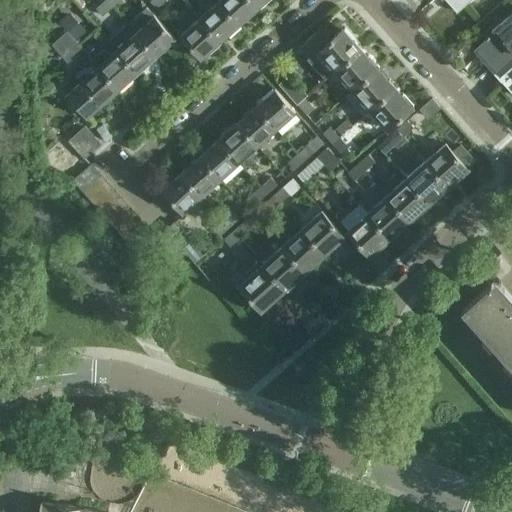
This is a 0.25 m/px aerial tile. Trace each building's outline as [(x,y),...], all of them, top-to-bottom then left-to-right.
[(113,7),(106,0),(104,0),(95,9),(102,17),(113,7)] [(151,0),(149,2),(156,9),(166,0),(151,0)] [(249,0),(219,0),(218,2),(238,25),(257,9),(249,0)] [(249,0),(257,9),(266,0),(249,0)] [(445,0),(456,12),(469,0),(445,0)] [(220,41),(229,33),(238,25),(218,2),(199,18),(213,33),(220,41)] [(147,7),(128,24),(130,26),(135,33),(155,56),(175,39),(170,33),(154,15),(147,7)] [(86,32),(69,13),(59,22),(62,27),(63,26),(76,41),(86,32)] [(200,58),(220,41),(213,33),(199,18),(180,35),(200,58)] [(494,72),(511,56),(511,18),(498,31),(497,30),(493,33),(475,50),(494,72)] [(323,24),(298,46),(309,58),(307,59),(325,80),(335,70),(335,71),(362,47),(345,27),(334,37),(323,24)] [(82,48),(75,41),(76,41),(63,26),(62,27),(65,30),(58,36),(60,39),(59,40),(74,56),(82,48)] [(135,33),(117,49),(137,72),(155,56),(135,33)] [(335,71),(353,90),(379,67),(362,47),(335,71)] [(92,59),(119,88),(137,72),(117,49),(110,55),(108,52),(104,51),(100,52),(92,59)] [(511,56),(494,72),(511,92),(511,56)] [(88,115),(119,88),(92,59),(91,60),(97,66),(67,93),(88,115)] [(379,67),(353,90),(346,96),(348,98),(347,99),(360,114),(361,114),(363,115),(370,109),(396,86),(379,67)] [(289,75),(278,84),(296,104),(307,95),(289,75)] [(396,86),(370,109),(387,129),(413,106),(396,86)] [(255,106),(276,129),(295,112),(275,89),(255,106)] [(305,98),(307,95),(296,104),(297,105),(306,115),(314,108),(305,98)] [(255,106),(237,123),(257,146),(276,129),(255,106)] [(422,121),(415,113),(395,130),(402,138),(422,121)] [(237,123),(218,139),(238,162),(257,146),(237,123)] [(330,126),(322,134),(330,143),(338,136),(330,126)] [(386,138),(393,146),(402,138),(395,130),(386,138)] [(323,144),(316,136),(297,153),(304,161),(323,144)] [(340,154),(348,147),(338,136),(330,143),(340,154)] [(220,179),(238,162),(218,139),(199,156),(220,179)] [(425,162),(448,188),(468,170),(466,167),(473,161),(460,146),(453,152),(445,144),(425,162)] [(340,163),(327,148),(316,157),(330,172),(340,163)] [(287,163),(294,170),(304,161),(297,153),(287,163)] [(375,162),(367,154),(356,164),(363,172),(375,162)] [(201,195),(220,179),(199,156),(181,172),(201,195)] [(425,162),(406,179),(429,205),(448,188),(425,162)] [(80,190),(99,173),(91,164),(72,181),(80,190)] [(348,174),(354,180),(363,172),(356,164),(348,172),(344,168),(334,177),(339,182),(348,174)] [(201,195),(181,172),(161,189),(182,212),(201,195)] [(99,173),(80,190),(88,199),(107,182),(99,173)] [(277,185),(270,177),(260,186),(267,194),(277,185)] [(300,187),(293,178),(272,196),(279,204),(285,210),(295,202),(290,195),(300,187)] [(406,179),(386,196),(409,222),(429,205),(406,179)] [(107,182),(88,199),(96,208),(115,191),(107,182)] [(250,196),(257,203),(267,194),(260,186),(250,196)] [(115,191),(96,208),(104,217),(123,200),(115,191)] [(261,205),(268,213),(279,204),(272,196),(261,205)] [(386,196),(366,214),(389,240),(409,222),(386,196)] [(123,200),(104,217),(112,226),(131,209),(123,200)] [(131,209),(112,226),(120,235),(139,218),(131,209)] [(240,218),(233,210),(223,219),(230,228),(240,218)] [(301,229),(324,255),(344,237),(321,211),(301,229)] [(366,214),(348,231),(370,257),(389,240),(366,214)] [(254,225),(247,217),(233,230),(240,238),(254,225)] [(139,218),(120,235),(128,244),(147,227),(139,218)] [(212,229),(219,237),(230,228),(223,219),(212,229)] [(165,229),(182,248),(191,240),(174,221),(165,229)] [(147,227),(128,244),(136,253),(155,236),(147,227)] [(182,248),(165,229),(156,237),(173,256),(182,248)] [(305,272),(324,255),(301,229),(281,246),(305,272)] [(223,240),(230,248),(240,238),(233,230),(223,240)] [(285,289),(305,272),(281,246),(263,263),(262,263),(285,289)] [(263,263),(260,259),(235,281),(238,285),(261,311),(285,289),(262,263),(263,263)] [(499,281),(495,277),(460,309),(511,367),(511,307),(493,286),(499,281)] [(100,511),(95,511),(96,511),(40,502),(38,511),(100,511)]
